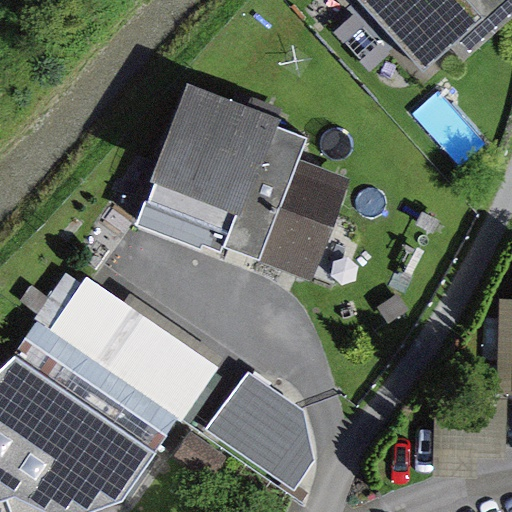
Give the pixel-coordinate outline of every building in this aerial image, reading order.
[(491,0),(375,0),(439,69),(465,45),(502,11),(491,0)] [(465,45),(479,60),(511,29),(511,0),(491,0),(502,11),(465,45)] [(298,117),(209,84),(166,200),(251,231),(245,247),(328,278),(364,181),(318,164),(328,136),(295,124),(298,117)] [(40,344),(182,440),(234,364),(140,301),(134,310),(85,277),(40,344)] [(0,511),(103,511),(140,500),(175,449),(33,353),(0,382),(0,511)] [(320,408),(264,371),(227,425),(311,483),(329,456),(320,408)] [(511,398),(442,398),(441,465),(511,465),(511,436),(511,398)] [(241,456),(205,435),(192,458),(228,478),(241,456)]
